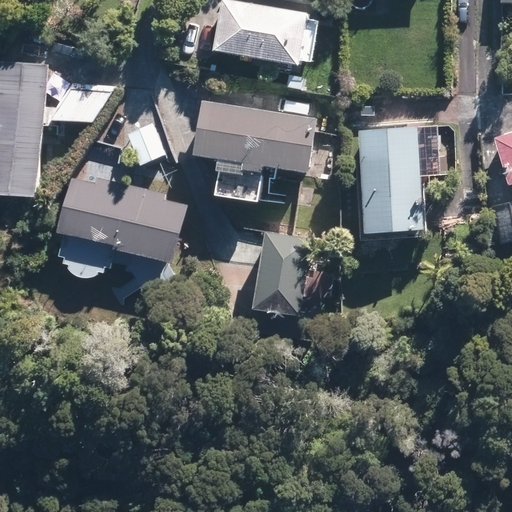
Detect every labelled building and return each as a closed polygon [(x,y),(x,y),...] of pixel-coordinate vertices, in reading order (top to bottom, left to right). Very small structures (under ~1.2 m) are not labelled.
[(306,15),(226,1),(217,49),(297,63),(306,15)] [(49,69),(3,66),(0,70),(0,194),(40,197),(49,69)] [(115,88),(77,85),(57,121),(93,123),(115,88)] [(306,170),(314,122),(210,104),(202,152),(306,170)] [(151,125),(130,134),(142,163),(163,154),(151,125)] [(420,129),(363,131),(367,231),(423,230),(420,129)] [(511,138),(494,144),(508,185),(511,183),(511,138)] [(172,258),(184,210),(81,185),(69,233),(172,258)] [(511,207),(497,210),(503,238),(511,236),(511,207)] [(312,243),(270,236),(256,327),(310,335),(313,314),(301,312),(312,243)]
